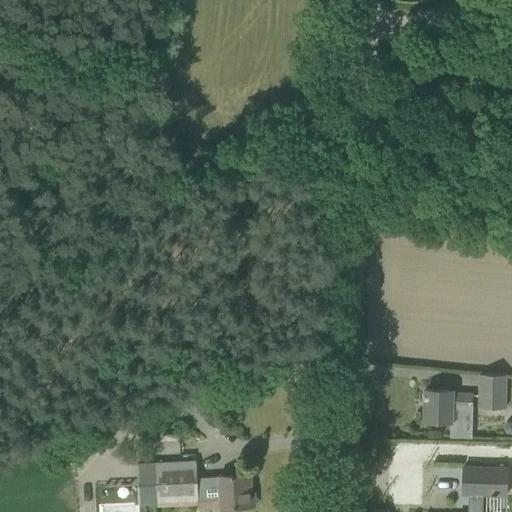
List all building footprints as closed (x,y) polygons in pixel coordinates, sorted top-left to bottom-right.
[(477,407),(504,408),(506,374),(479,372),(477,407)] [(425,390),(424,421),(453,422),(454,408),(472,408),(472,391),(425,390)] [(62,428),(68,447),(90,439),(84,420),(62,428)] [(154,463),(154,481),(138,482),(138,503),(154,502),(154,506),(197,505),(197,509),(249,506),(248,475),(197,477),(196,461),(154,463)] [(504,511),(505,496),(506,496),(507,468),(506,468),(465,467),(463,466),(463,467),(436,466),(434,511),(504,511)]
